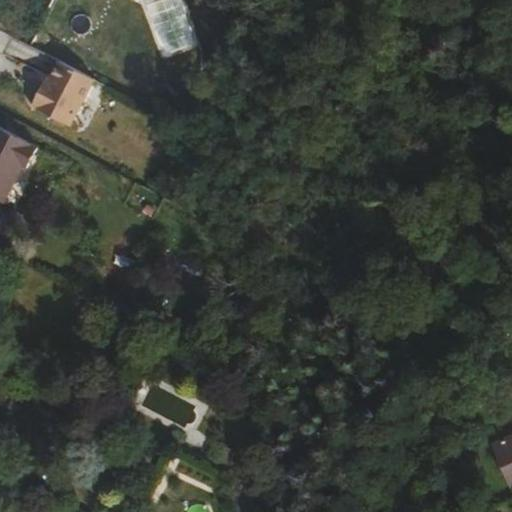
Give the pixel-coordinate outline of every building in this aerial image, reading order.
[(78,121),(101,76),(67,58),(58,76),(54,74),(39,101),(78,121)] [(0,192),(10,198),(28,161),(32,163),(42,143),(0,121),(0,192)] [(511,436),(506,438),(470,455),(475,468),(502,456),(499,449),(508,445),(510,452),(505,454),(509,465),(511,464),(511,436)] [(475,468),(470,455),(437,470),(453,511),(460,511),(480,503),(468,471),(475,468)] [(502,456),(475,468),(488,500),(511,489),(511,480),(506,467),(502,456)]
